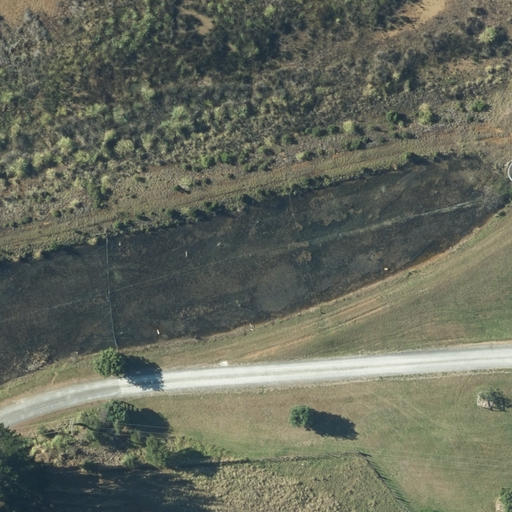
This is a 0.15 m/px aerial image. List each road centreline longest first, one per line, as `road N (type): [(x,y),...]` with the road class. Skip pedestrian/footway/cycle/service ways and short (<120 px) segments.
road 1 (track): [(0,242),(511,129)]
road 2 (track): [(511,231),(193,381)]
